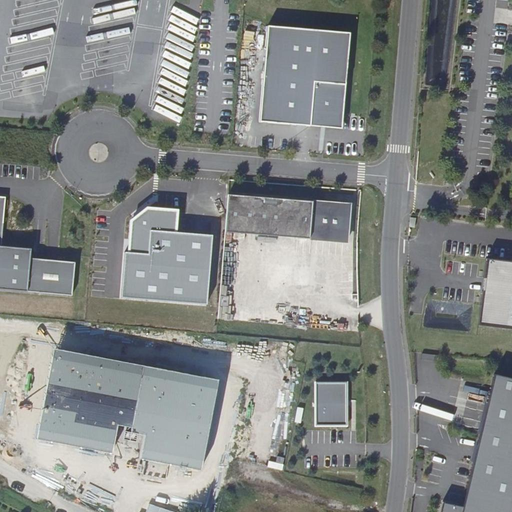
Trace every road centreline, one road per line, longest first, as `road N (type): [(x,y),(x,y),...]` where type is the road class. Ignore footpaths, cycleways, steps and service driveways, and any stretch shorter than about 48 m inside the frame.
road 1 (unclassified): [(395,511),(401,410),(389,262),(396,178)]
road 2 (unclassified): [(97,151),(396,178)]
road 3 (unknown): [(463,195),(488,0)]
road 4 (unknown): [(212,511),(228,475),(369,511)]
road 5 (unclassified): [(396,178),(405,0)]
road 6 (unknown): [(400,433),(444,444),(455,457),(419,511)]
